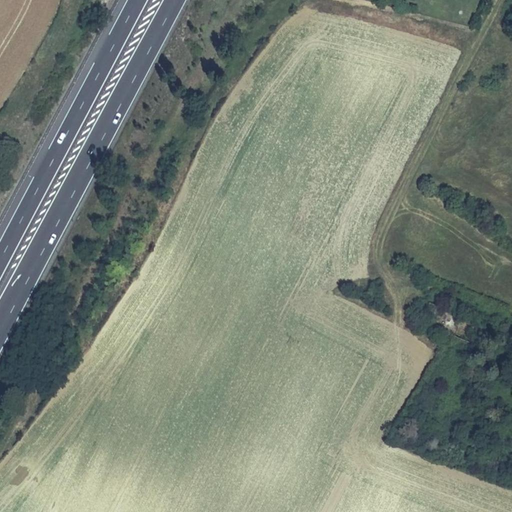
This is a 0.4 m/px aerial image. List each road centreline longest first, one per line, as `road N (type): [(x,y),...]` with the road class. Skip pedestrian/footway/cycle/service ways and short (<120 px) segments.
road 1 (motorway): [(0,326),(175,0)]
road 2 (motorway): [(137,0),(0,259)]
